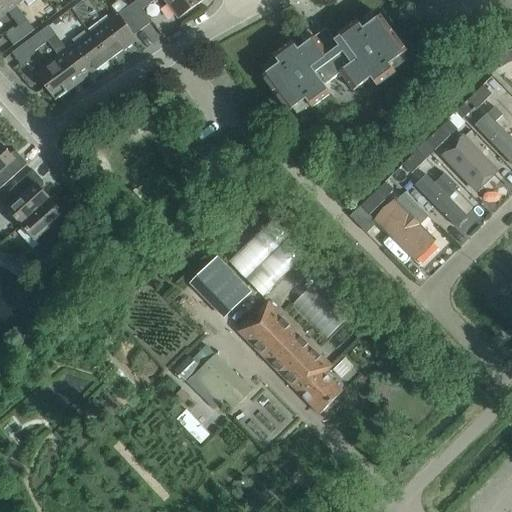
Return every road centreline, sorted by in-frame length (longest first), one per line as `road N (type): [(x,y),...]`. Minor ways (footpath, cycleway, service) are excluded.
road 1 (residential): [(46,135),(245,4)]
road 2 (unclassified): [(403,501),(511,393)]
